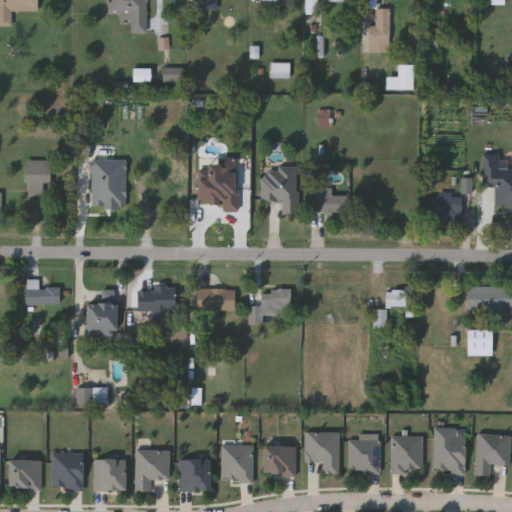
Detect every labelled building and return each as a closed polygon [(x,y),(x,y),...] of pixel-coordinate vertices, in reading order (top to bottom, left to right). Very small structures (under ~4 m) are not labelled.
[(0,0),(38,0),(38,10),(11,10),(11,25),(0,25),(0,0)] [(147,0),(147,32),(131,32),(130,19),(119,19),(119,12),(109,12),(108,0),(147,0)] [(216,0),(216,9),(202,9),(202,0),(216,0)] [(306,12),(306,0),(315,0),(315,12),(306,12)] [(368,24),(375,24),(375,7),(389,7),(389,51),(368,51),(368,24)] [(160,50),(170,50),(170,38),(160,38),(160,50)] [(426,57),(426,38),(438,38),(438,57),(426,57)] [(288,76),(270,76),(270,62),(288,62),(288,76)] [(413,90),(385,90),(385,76),(397,76),(397,64),(413,64),(413,90)] [(182,67),(182,81),(163,81),(163,67),(182,67)] [(135,82),(152,82),(152,69),(135,69),(135,82)] [(330,127),(330,110),(319,110),(319,127),(330,127)] [(511,211),(511,169),(500,170),(500,155),(484,155),(484,187),(496,187),(496,211),(511,211)] [(51,159),(51,183),(45,183),(45,193),(26,193),(26,159),(51,159)] [(262,199),(262,167),(297,166),(298,212),(281,213),(281,199),(262,199)] [(471,177),(471,192),(460,192),(460,177),(471,177)] [(202,211),(202,187),(210,187),(210,193),(239,193),(239,211),(202,211)] [(315,212),(315,187),(332,187),(332,195),(348,195),(348,212),(315,212)] [(85,211),(85,193),(128,193),(128,211),(85,211)] [(432,196),(462,196),(462,212),(432,212),(432,196)] [(60,287),(60,304),(26,304),(26,278),(39,278),(39,287),(60,287)] [(511,311),(467,311),(467,285),(511,285),(511,311)] [(161,312),(137,312),(137,287),(174,287),(174,303),(161,303),(161,312)] [(197,288),(234,288),(234,309),(197,309),(197,288)] [(279,306),(279,313),(263,313),(262,323),(248,322),(248,305),(261,305),(262,288),(291,289),(291,306),(279,306)] [(115,289),(115,336),(85,336),(85,301),(100,301),(100,289),(115,289)] [(406,289),(406,307),(386,307),(386,289),(406,289)] [(374,329),(388,329),(388,309),(374,309),(374,329)] [(139,341),(148,342),(148,328),(140,328),(139,341)] [(467,355),(467,329),(492,329),(492,355),(467,355)] [(109,405),(109,388),(78,388),(78,404),(109,405)] [(193,405),(203,406),(203,388),(193,388),(193,405)] [(306,462),(306,433),(340,433),(340,474),(325,474),(325,462),(306,462)] [(510,464),(491,464),(491,475),(476,475),(478,434),(511,435),(510,464)] [(381,473),(349,473),(349,437),(381,437),(381,473)] [(392,473),(392,437),(423,437),(423,473),(392,473)] [(466,473),(434,473),(434,437),(466,437),(466,473)] [(254,445),(254,482),(222,482),(222,445),(254,445)] [(297,446),(297,476),(263,476),(263,446),(297,446)] [(151,491),(136,491),(136,451),(170,451),(170,480),(151,480),(151,491)] [(83,453),(83,490),(52,490),(52,453),(83,453)] [(126,459),(126,491),(95,491),(95,459),(126,459)] [(210,459),(210,491),(180,491),(180,459),(210,459)] [(8,490),(8,460),(41,460),(41,490),(8,490)]
